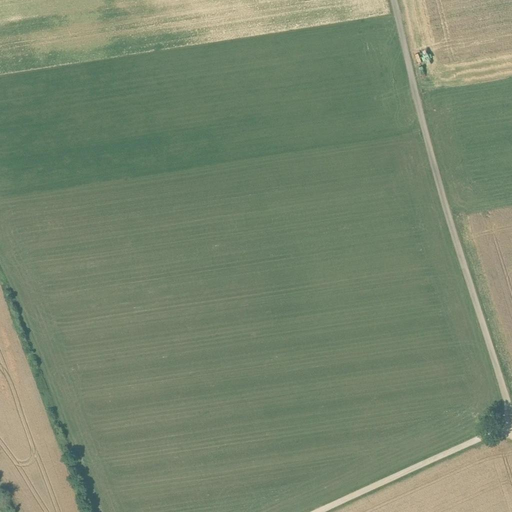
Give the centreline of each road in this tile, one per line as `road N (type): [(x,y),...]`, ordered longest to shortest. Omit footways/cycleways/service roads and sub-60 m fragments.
road 1 (unclassified): [(511,417),(440,190),(392,0)]
road 2 (track): [(316,511),(511,425)]
